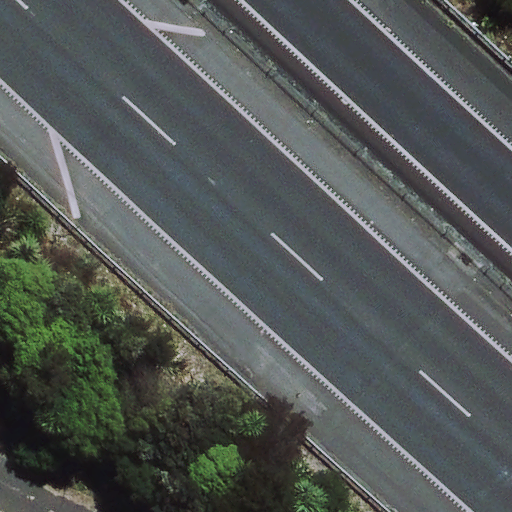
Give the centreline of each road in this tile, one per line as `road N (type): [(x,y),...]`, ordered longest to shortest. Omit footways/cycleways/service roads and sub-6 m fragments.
road 1 (motorway): [(511,446),(24,0)]
road 2 (motorway): [(330,0),(511,167)]
